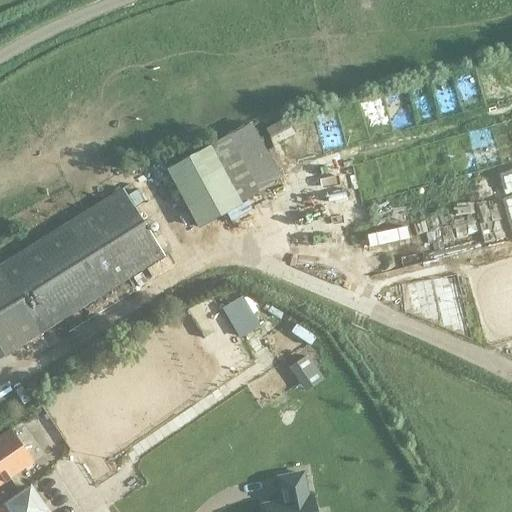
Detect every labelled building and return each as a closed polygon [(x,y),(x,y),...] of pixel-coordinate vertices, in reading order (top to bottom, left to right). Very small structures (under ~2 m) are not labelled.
[(279,178),(249,123),(163,168),(196,228),(279,178)] [(511,226),(511,167),(498,171),(511,226)] [(0,358),(164,255),(122,188),(0,264),(0,358)] [(246,295),(224,304),(238,336),(260,326),(246,295)] [(290,364),(305,390),(324,378),(309,353),(290,364)] [(10,428),(0,435),(0,485),(33,463),(10,428)] [(283,502),(263,506),(264,511),(313,511),(310,496),(306,497),(302,474),(278,478),(283,502)] [(49,511),(32,485),(0,504),(0,511),(49,511)]
